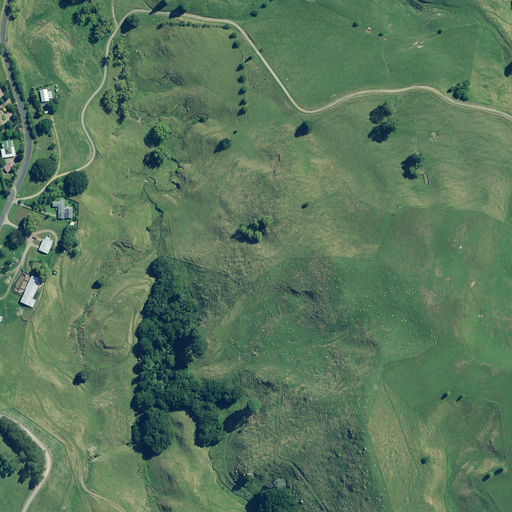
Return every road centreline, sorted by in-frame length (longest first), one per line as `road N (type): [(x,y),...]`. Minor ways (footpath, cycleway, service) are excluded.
road 1 (track): [(511,126),(428,89),(341,99),(295,114),(233,24),(144,10),(124,13),(114,27),(99,86),(79,114),(92,151),(29,196),(10,199)]
road 2 (unclassified): [(0,223),(28,145),(3,47),(9,0)]
